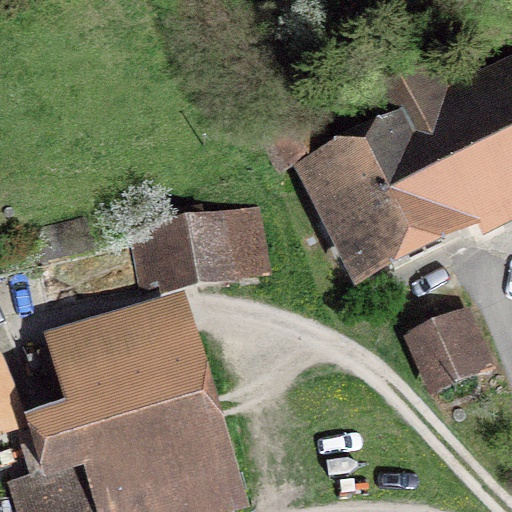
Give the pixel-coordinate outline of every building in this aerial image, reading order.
[(511,193),(511,91),(448,124),(422,71),(377,94),(400,138),(318,179),(362,268),(511,193)] [(313,114),(265,135),(281,170),(329,148),(313,114)] [(84,222),(42,232),(49,258),(92,248),(84,222)] [(146,297),(264,282),(256,222),(138,236),(146,297)] [(495,384),(469,320),(407,345),(434,409),(495,384)] [(200,508),(231,498),(181,334),(66,369),(109,511),(119,511),(194,490),(200,508)] [(0,379),(0,453),(28,441),(0,379)] [(48,511),(38,479),(12,487),(20,511),(48,511)]
